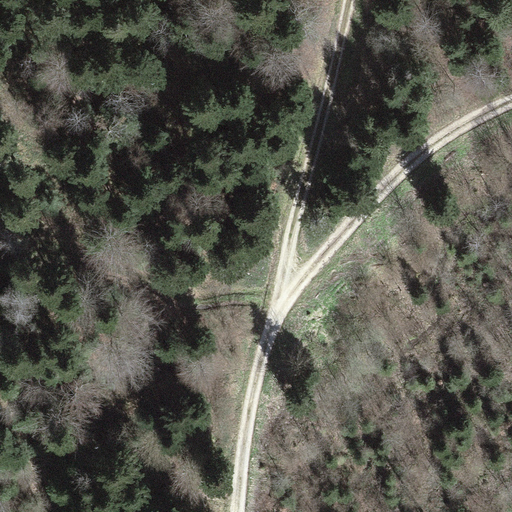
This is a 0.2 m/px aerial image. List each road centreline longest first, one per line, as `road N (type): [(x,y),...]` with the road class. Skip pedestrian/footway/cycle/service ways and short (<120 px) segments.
road 1 (track): [(235,511),(249,410),(348,0)]
road 2 (track): [(276,298),(404,163),(444,132),(511,99)]
